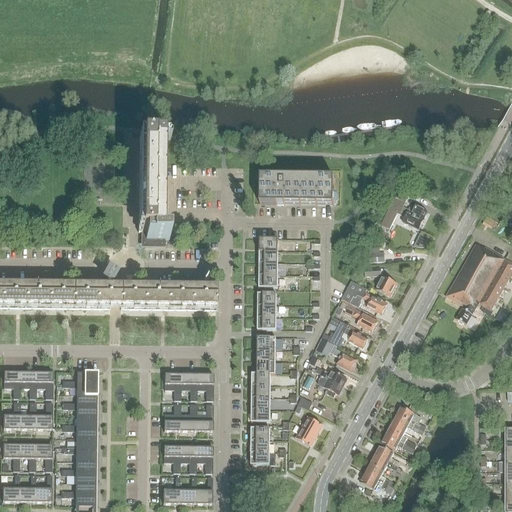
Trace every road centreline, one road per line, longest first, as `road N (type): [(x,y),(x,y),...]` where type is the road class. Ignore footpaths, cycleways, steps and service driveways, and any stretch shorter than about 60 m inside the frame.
road 1 (secondary): [(386,369),(511,141)]
road 2 (residential): [(225,267),(0,265)]
road 3 (residential): [(222,511),(224,353)]
road 4 (secondary): [(319,511),(327,477),(386,369)]
road 5 (residential): [(142,501),(144,352)]
road 6 (residential): [(144,352),(0,350)]
road 7 (residential): [(386,369),(452,389),(476,381),(511,348)]
